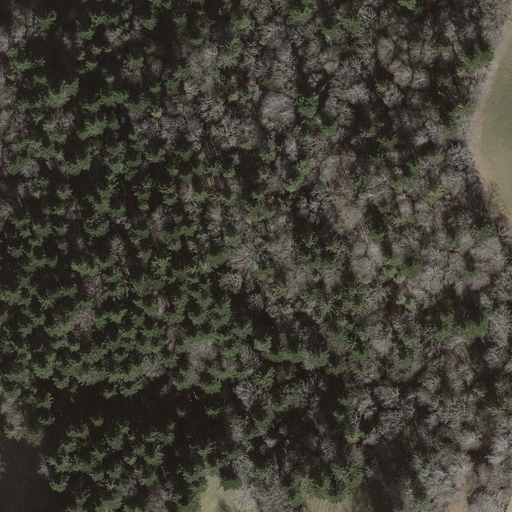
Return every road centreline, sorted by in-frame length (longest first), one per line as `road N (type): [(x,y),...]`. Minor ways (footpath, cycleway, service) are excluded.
road 1 (track): [(277,511),(282,457),(319,404),(320,391),(310,390),(230,463),(215,511)]
road 2 (track): [(175,0),(118,75),(127,112),(121,201)]
road 3 (track): [(388,511),(387,491),(438,397)]
